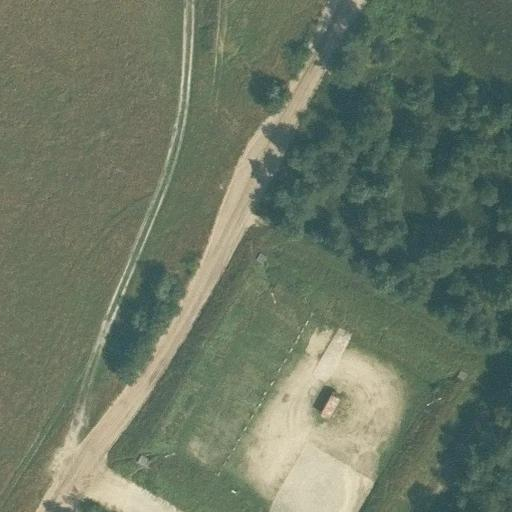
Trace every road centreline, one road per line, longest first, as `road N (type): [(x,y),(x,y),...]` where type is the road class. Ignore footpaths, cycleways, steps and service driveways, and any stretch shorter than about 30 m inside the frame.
road 1 (track): [(350,0),(173,334),(54,511)]
road 2 (track): [(189,0),(172,165),(89,372),(71,447),(75,478)]
road 3 (track): [(0,501),(104,328)]
